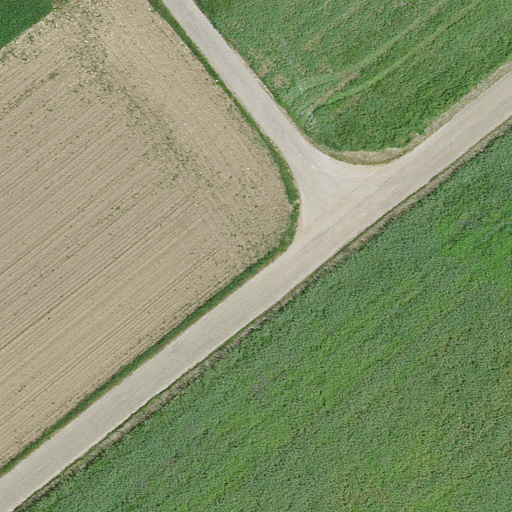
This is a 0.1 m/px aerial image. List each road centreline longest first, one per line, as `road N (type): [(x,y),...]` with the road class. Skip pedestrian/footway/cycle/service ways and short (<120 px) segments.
road 1 (residential): [(362,216),(0,505)]
road 2 (unclassified): [(174,0),(362,216)]
road 3 (residential): [(511,98),(362,216)]
